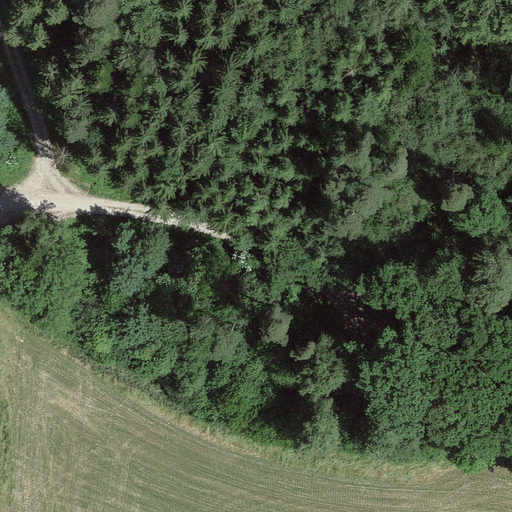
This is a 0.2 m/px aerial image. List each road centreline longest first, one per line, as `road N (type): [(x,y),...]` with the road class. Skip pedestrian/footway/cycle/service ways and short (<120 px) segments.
road 1 (track): [(511,290),(311,278),(220,232),(119,206)]
road 2 (track): [(511,445),(473,430),(311,278)]
road 3 (track): [(55,199),(47,140),(1,0)]
